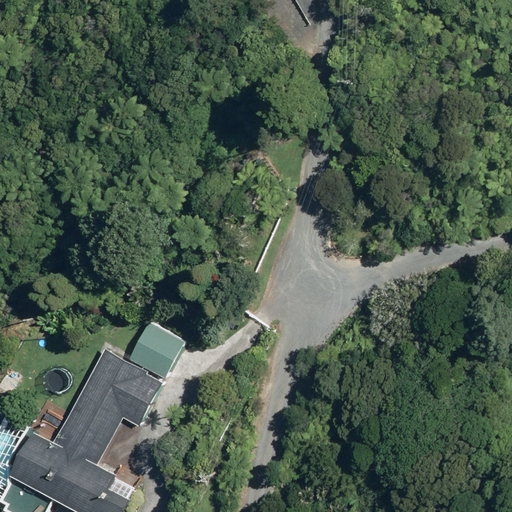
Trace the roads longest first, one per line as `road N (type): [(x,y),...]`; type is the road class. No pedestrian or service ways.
road 1 (unclassified): [(241,511),(321,0)]
road 2 (unknown): [(511,251),(281,269)]
